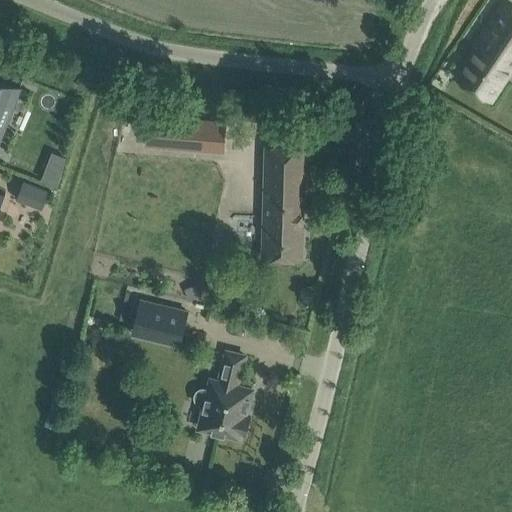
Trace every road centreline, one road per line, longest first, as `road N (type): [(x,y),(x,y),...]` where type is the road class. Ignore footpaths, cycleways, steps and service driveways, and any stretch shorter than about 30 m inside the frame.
road 1 (residential): [(291,511),(405,75)]
road 2 (residential): [(30,0),(195,56),(405,75)]
